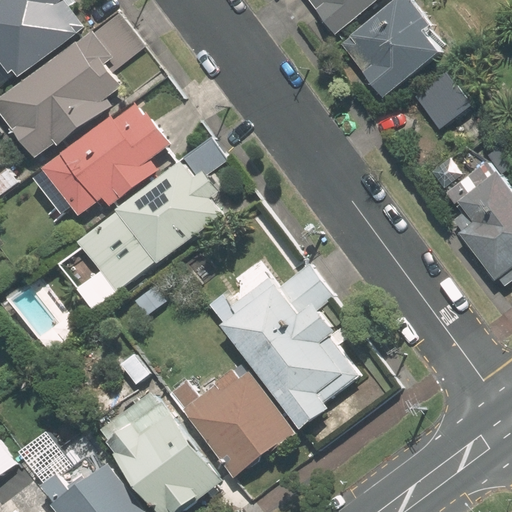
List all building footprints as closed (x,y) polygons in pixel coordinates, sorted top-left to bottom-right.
[(21,0),(0,16),(0,56),(17,78),(84,27),(66,3),(69,0),(21,0)] [(317,0),(340,30),(379,0),(317,0)] [(413,0),(346,51),(377,92),(453,36),(425,0),(413,0)] [(15,107),(47,150),(130,89),(98,46),(15,107)] [(457,69),(422,95),(447,130),(483,105),(457,69)] [(59,168),(89,209),(178,144),(148,103),(59,168)] [(0,200),(23,182),(0,153),(0,152),(0,200)] [(479,159),(457,176),(474,198),(471,201),(489,226),(469,241),(501,284),(511,276),(511,178),(508,173),(496,182),(479,159)] [(86,242),(121,292),(230,216),(195,165),(86,242)] [(296,280),(233,326),(309,428),(372,382),(296,280)] [(142,353),(127,364),(142,385),(157,374),(142,353)] [(249,362),(192,403),(246,477),(303,435),(249,362)] [(165,392),(111,433),(171,511),(185,511),(231,477),(165,392)] [(0,434),(0,487),(34,465),(9,428),(0,434)] [(154,511),(116,461),(60,502),(67,511),(154,511)]
